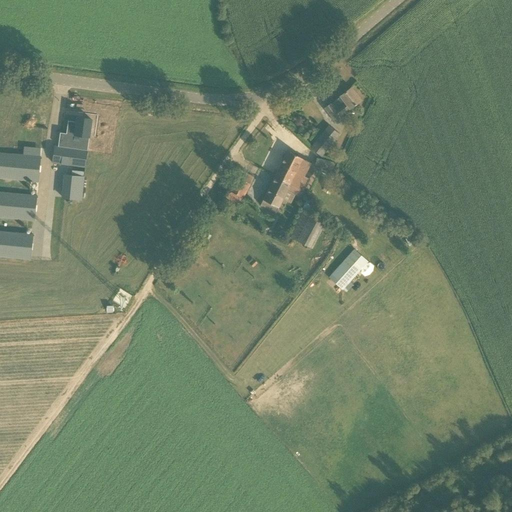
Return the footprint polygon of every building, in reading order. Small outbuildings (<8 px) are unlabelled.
[(341,116),(362,100),(351,88),(340,96),(341,97),(331,104),(325,109),(336,125),(343,120),(341,116)] [(87,151),(92,120),(77,118),(77,122),(68,121),(67,134),(68,134),(68,141),(67,141),(66,148),(87,151)] [(322,157),(340,134),(329,125),(311,148),(322,157)] [(85,167),(87,151),(66,148),(55,146),(52,163),(85,167)] [(303,159),(288,151),(275,176),(291,184),(303,191),(309,179),(304,176),(311,164),(303,160),(303,159)] [(0,177),(39,182),(41,157),(0,153),(0,177)] [(333,162),(317,158),(315,165),(332,169),(333,162)] [(238,205),(252,176),(240,170),(226,199),(238,205)] [(63,175),(61,200),(82,202),(84,177),(63,175)] [(280,208),(288,191),(291,184),(275,176),(263,200),(280,208)] [(303,191),(291,184),(288,191),(296,195),(300,197),(303,191)] [(0,217),(35,221),(37,196),(0,192),(0,217)] [(313,249),(325,222),(304,211),(292,239),(313,249)] [(0,256),(31,260),(33,235),(0,231),(0,256)] [(343,289),(370,261),(357,248),(330,276),(343,289)]
